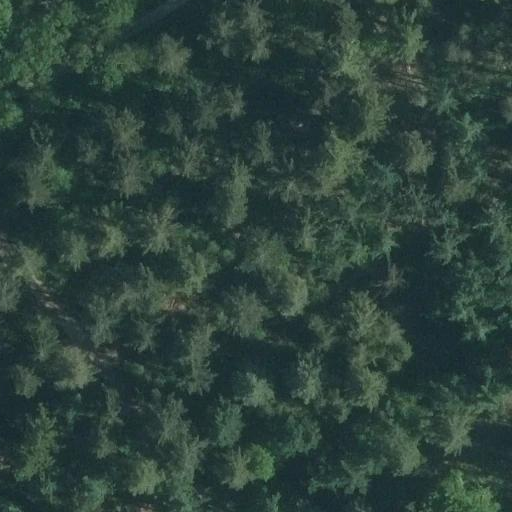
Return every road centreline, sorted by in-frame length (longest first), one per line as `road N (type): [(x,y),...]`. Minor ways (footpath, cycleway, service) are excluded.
road 1 (track): [(208,511),(0,244)]
road 2 (track): [(0,108),(186,0)]
